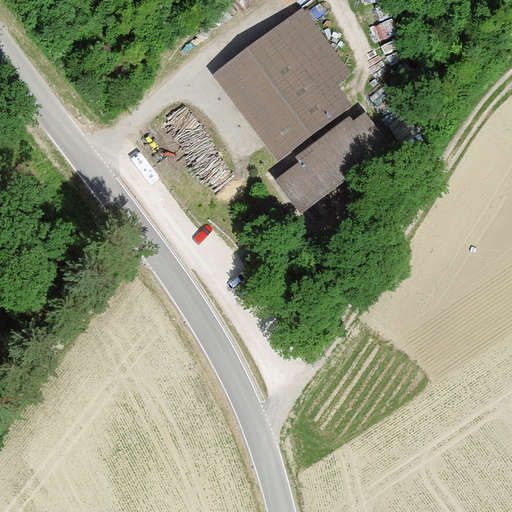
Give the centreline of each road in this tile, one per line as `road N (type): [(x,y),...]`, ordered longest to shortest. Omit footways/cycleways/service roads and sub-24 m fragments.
road 1 (tertiary): [(0,46),(215,342),(283,511)]
road 2 (track): [(511,79),(473,118),(323,352),(257,437)]
road 3 (track): [(0,415),(145,241)]
